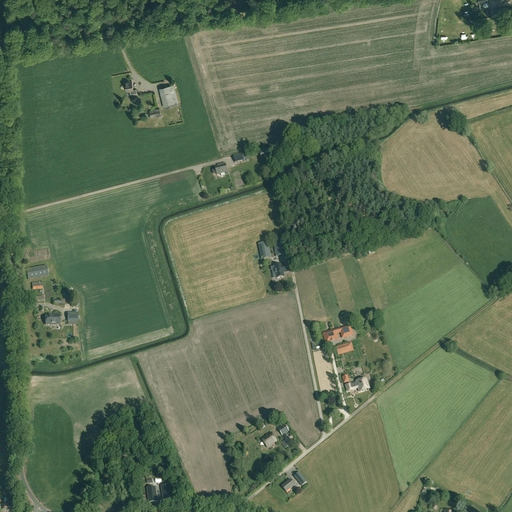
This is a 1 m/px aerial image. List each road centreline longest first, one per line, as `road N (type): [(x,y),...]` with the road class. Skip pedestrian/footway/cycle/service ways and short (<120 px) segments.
road 1 (unclassified): [(40,508),(20,469),(8,240)]
road 2 (unclassified): [(8,240),(0,63)]
road 3 (residential): [(231,511),(355,413)]
